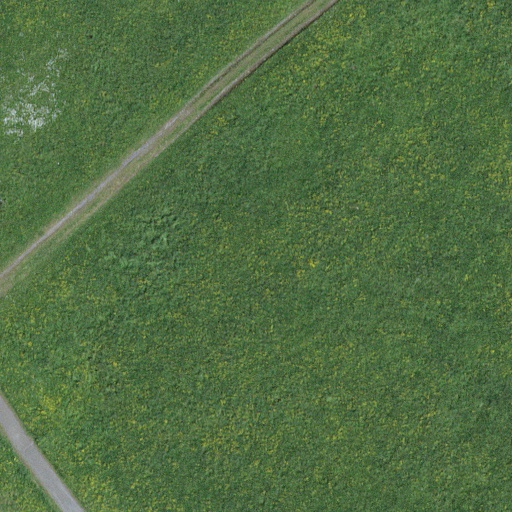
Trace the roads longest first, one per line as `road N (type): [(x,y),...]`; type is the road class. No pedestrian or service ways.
road 1 (track): [(333,0),(0,280)]
road 2 (track): [(81,511),(0,398)]
